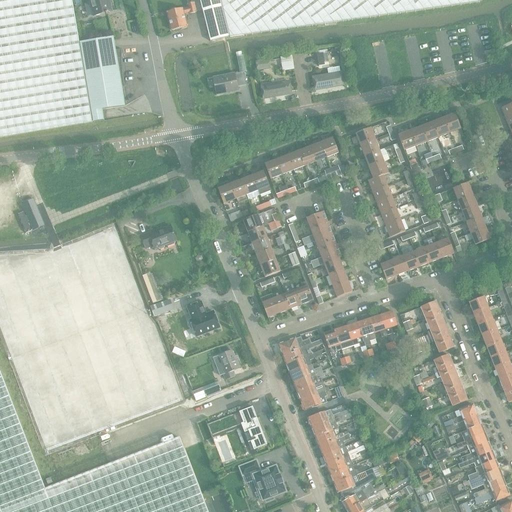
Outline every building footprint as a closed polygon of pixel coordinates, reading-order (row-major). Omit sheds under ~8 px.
[(0,0),(0,137),(92,122),(79,43),(71,0),(0,0)] [(87,0),(92,17),(111,13),(107,0),(87,0)] [(198,0),(209,41),(229,36),(219,0),(198,0)] [(219,0),(229,36),(229,38),(291,29),(385,16),(448,6),(478,2),(480,0),(219,0)] [(189,14),(196,12),(194,3),(186,5),(187,8),(166,13),(171,30),(186,26),(183,15),(189,14)] [(113,37),(79,43),(92,122),(104,120),(102,110),(125,106),(121,86),(124,85),(124,87),(122,70),(121,49),(121,54),(116,54),(114,39),(113,37)] [(325,66),(324,62),(328,62),(326,53),(323,54),(317,55),(319,66),(319,67),(325,66)] [(242,56),(237,57),(240,73),(244,73),(246,72),(243,56),(242,56)] [(256,71),(270,69),(269,60),(255,62),(256,71)] [(244,73),(240,73),(214,78),(217,95),(238,91),(237,87),(246,85),(244,73)] [(341,73),(313,78),(315,91),(343,86),(341,73)] [(264,99),(292,94),(290,82),(262,87),(264,99)] [(505,119),(505,120),(511,117),(511,103),(501,108),(505,119)] [(444,119),(443,119),(449,134),(450,134),(460,130),(455,115),(448,117),(444,119)] [(433,123),(432,123),(438,138),(439,138),(448,134),(449,134),(443,119),(433,123)] [(422,127),(421,127),(426,142),(428,142),(438,138),(432,123),(422,127)] [(411,131),(409,132),(415,147),(417,146),(426,142),(421,127),(411,131)] [(356,134),(360,146),(375,140),(370,129),(356,134)] [(404,151),(415,147),(409,132),(398,136),(404,151)] [(388,135),(378,138),(380,143),(390,139),(389,135),(389,134),(388,135)] [(333,138),(321,142),(327,157),(338,153),(333,138)] [(364,157),(379,151),(378,150),(375,141),(375,140),(360,146),(364,157)] [(321,142),(310,147),(316,162),(327,157),(321,142)] [(310,147),(299,151),(305,166),(316,162),(310,147)] [(384,148),(378,150),(379,151),(364,157),(369,168),(383,162),(383,161),(388,159),(384,148)] [(299,151),(288,155),(294,170),(305,166),(299,151)] [(288,155),(277,159),(283,174),(294,170),(288,155)] [(271,179),(283,174),(277,159),(265,164),(271,179)] [(373,179),(373,180),(383,176),(388,174),(384,163),(383,162),(369,168),(373,179)] [(339,165),(331,168),(333,172),(334,176),(342,173),(340,169),(339,165)] [(328,179),(334,176),(333,172),(331,168),(325,170),(326,174),(328,179)] [(263,171),(252,176),(260,195),(265,193),(263,188),(269,186),(263,171)] [(252,176),(241,180),(246,195),(247,195),(249,200),(260,195),(252,176)] [(372,192),(372,193),(387,187),(383,176),(373,180),(368,182),(372,192)] [(241,180),(229,184),(235,199),(246,195),(241,180)] [(224,203),(235,199),(229,184),(218,189),(224,203)] [(457,200),(457,201),(472,195),(467,184),(452,189),(457,200)] [(376,204),(377,204),(392,198),(387,187),(372,193),(376,204)] [(278,198),(290,194),(288,189),(276,193),(278,198)] [(461,212),(476,206),(472,195),(457,201),(461,212)] [(381,215),(396,210),(392,199),(392,198),(377,204),(381,215)] [(22,213),(18,215),(25,232),(26,233),(31,231),(27,222),(29,221),(33,231),(44,226),(33,199),(22,204),(27,216),(25,217),(23,212),(22,213)] [(274,199),(263,204),(265,208),(276,204),(274,199)] [(465,223),(466,223),(480,218),(480,217),(476,206),(461,212),(465,223)] [(385,226),(385,227),(401,221),(396,210),(381,215),(385,226)] [(230,221),(242,217),(240,212),(240,211),(228,215),(230,221)] [(315,235),(302,240),(304,246),(306,246),(312,243),(318,241),(317,240),(332,234),(329,227),(327,219),(324,212),(309,218),(312,225),(314,232),(315,234),(315,235)] [(262,226),(272,223),(274,222),(273,217),(261,222),(258,215),(243,221),(247,232),(262,226)] [(466,223),(470,235),(485,229),(480,218),(466,223)] [(281,227),(278,220),(274,222),(272,223),(274,229),(281,227)] [(401,221),(385,227),(390,238),(405,232),(401,221)] [(247,232),(251,243),(266,238),(262,226),(247,232)] [(178,242),(171,227),(150,236),(150,234),(142,238),(147,251),(155,247),(156,251),(160,249),(160,250),(162,251),(165,250),(166,248),(166,247),(167,246),(167,247),(169,248),(176,245),(176,244),(176,242),(178,242)] [(489,240),(485,229),(470,235),(474,246),(489,240)] [(324,257),(310,262),(313,268),(313,269),(324,264),(324,263),(339,258),(341,257),(338,249),(332,234),(317,240),(318,241),(320,247),(323,254),(323,256),(324,257)] [(251,243),(256,255),(271,249),(266,238),(251,243)] [(436,244),(442,259),(447,256),(448,256),(453,254),(448,239),(436,244)] [(461,251),(457,240),(452,242),(457,253),(461,251)] [(436,244),(426,248),(432,263),(442,259),(436,244)] [(425,248),(416,252),(422,267),(431,263),(432,263),(426,248),(425,248)] [(256,257),(260,266),(275,260),(274,256),(271,249),(256,255),(256,256),(256,257)] [(404,256),(409,271),(420,267),(422,267),(416,252),(414,252),(404,256)] [(295,253),(291,254),(287,255),(292,267),(295,265),(299,264),(295,253)] [(391,261),(396,276),(397,276),(408,272),(409,271),(404,256),(403,256),(403,257),(391,261)] [(324,263),(328,275),(343,269),(339,258),(324,263)] [(279,271),(275,260),(260,266),(264,277),(279,271)] [(386,281),(396,276),(391,261),(380,266),(386,281)] [(328,275),(332,286),(347,280),(343,269),(328,275)] [(149,273),(142,276),(153,304),(162,301),(157,290),(151,274),(149,273)] [(352,292),(347,280),(332,286),(337,297),(352,292)] [(302,288),(296,290),(302,305),(313,301),(308,286),(306,282),(301,284),(302,288)] [(296,290),(285,295),(290,310),(302,305),(296,290)] [(497,292),(501,303),(506,301),(502,290),(497,292)] [(285,295),(274,299),(279,314),(290,310),(285,295)] [(469,303),(473,314),(488,308),(484,297),(469,303)] [(268,318),(279,314),(274,299),(262,303),(268,318)] [(170,300),(150,307),(154,317),(157,316),(163,314),(173,310),(170,300)] [(502,303),(506,314),(511,312),(506,301),(501,303),(502,303)] [(421,308),(425,319),(440,314),(435,302),(421,308)] [(201,303),(187,308),(191,321),(188,322),(195,339),(219,330),(213,312),(206,315),(201,303)] [(473,314),(478,325),(492,320),(488,308),(473,314)] [(392,312),(381,316),(388,335),(393,334),(391,328),(397,326),(392,312)] [(163,314),(157,316),(163,333),(169,331),(163,314)] [(425,319),(430,330),(444,325),(440,314),(425,319)] [(381,316),(370,320),(375,334),(379,332),(381,338),(388,335),(381,316)] [(370,320),(359,323),(366,346),(370,345),(369,341),(376,339),(374,334),(375,334),(370,320)] [(478,325),(482,336),(497,330),(492,320),(478,325)] [(359,323),(347,327),(353,347),(359,345),(360,348),(366,346),(359,323)] [(430,330),(435,342),(449,336),(448,333),(444,325),(430,330)] [(347,327),(336,331),(342,350),(353,347),(347,327)] [(501,341),(497,330),(482,336),(486,347),(501,341)] [(336,352),(342,350),(336,331),(324,335),(329,349),(335,347),(336,352)] [(280,347),(283,355),(321,340),(319,335),(315,336),(316,338),(310,341),(310,339),(303,342),(301,338),(280,347)] [(454,348),(449,336),(435,342),(439,353),(448,350),(454,348)] [(283,355),(287,364),(312,354),(313,354),(309,350),(310,349),(322,344),(321,340),(283,355)] [(506,353),(501,341),(486,347),(491,358),(506,353)] [(185,352),(174,347),(172,353),(183,358),(185,352)] [(220,356),(213,359),(220,376),(224,375),(225,377),(226,380),(235,376),(234,374),(233,371),(241,368),(238,361),(236,362),(232,351),(220,356)] [(287,364),(291,374),(312,365),(310,360),(322,355),(320,351),(313,354),(312,354),(287,364)] [(425,352),(418,355),(420,361),(427,358),(425,352)] [(510,363),(506,353),(491,358),(495,369),(510,363)] [(432,369),(435,374),(453,367),(448,355),(448,356),(434,361),(437,367),(432,369)] [(495,369),(499,380),(511,375),(511,368),(510,363),(495,369)] [(314,369),(312,365),(291,374),(294,383),(323,371),(320,366),(314,369)] [(441,378),(444,384),(457,378),(453,367),(435,374),(437,379),(441,378)] [(0,511),(208,511),(179,435),(44,487),(0,371),(0,511)] [(294,383),(298,392),(323,382),(320,377),(324,375),(323,371),(294,383)] [(426,371),(419,374),(419,375),(421,380),(422,380),(428,377),(426,371)] [(511,375),(499,380),(504,391),(511,388),(511,375)] [(422,380),(421,380),(423,383),(423,384),(424,384),(434,380),(432,376),(428,377),(422,380)] [(448,395),(462,389),(457,378),(444,384),(448,394),(448,395)] [(298,392),(302,401),(325,392),(329,390),(328,387),(325,388),(323,382),(298,392)] [(339,387),(334,389),(337,399),(343,397),(339,387)] [(202,388),(192,392),(196,402),(206,397),(203,389),(202,388)] [(467,401),(462,389),(448,395),(453,407),(467,401)] [(327,396),(325,392),(302,401),(306,411),(321,405),(327,403),(325,397),(327,396)] [(444,424),(446,429),(448,428),(477,416),(473,406),(455,413),(457,419),(448,423),(444,424)] [(256,449),(267,445),(266,444),(269,443),(268,440),(267,440),(266,438),(267,438),(265,433),(259,418),(257,419),(253,408),(253,407),(206,425),(214,445),(215,444),(212,437),(241,425),(244,433),(249,432),(252,440),(247,441),(248,443),(251,442),(254,450),(256,449)] [(324,413),(309,419),(312,428),(349,413),(347,409),(332,415),(330,410),(324,413)] [(349,413),(312,428),(316,437),(332,431),(338,429),(336,424),(351,418),(349,413)] [(466,426),(468,431),(481,425),(477,416),(448,428),(446,429),(448,433),(466,426)] [(420,429),(426,434),(433,424),(431,422),(428,420),(420,429)] [(461,433),(464,442),(485,434),(481,425),(468,431),(461,433)] [(332,431),(316,437),(320,447),(348,436),(348,435),(346,431),(334,436),(332,431)] [(467,446),(469,450),(488,443),(485,434),(464,442),(456,446),(458,450),(467,446)] [(348,436),(320,447),(324,456),(345,447),(343,442),(349,439),(348,436)] [(488,443),(469,450),(470,454),(465,457),(461,459),(462,463),(492,452),(488,443)] [(345,447),(324,456),(327,465),(359,453),(357,449),(347,453),(345,447)] [(438,449),(432,452),(437,462),(441,461),(438,449)] [(476,468),(477,468),(495,461),(492,452),(458,465),(459,470),(474,464),(476,468)] [(359,453),(327,465),(331,474),(353,466),(351,461),(361,457),(359,453)] [(386,458),(373,464),(374,468),(378,467),(388,463),(386,458)] [(256,461),(239,467),(242,476),(252,472),(263,501),(265,500),(266,503),(273,500),(272,497),(286,492),(282,483),(283,483),(280,475),(279,475),(276,466),(260,472),(256,461)] [(442,461),(438,463),(442,472),(446,470),(442,461)] [(473,474),(475,478),(475,479),(499,469),(495,461),(477,468),(478,472),(473,474)] [(353,466),(331,474),(335,484),(352,477),(365,472),(366,471),(364,466),(355,470),(353,466)] [(352,477),(335,484),(339,494),(341,493),(344,498),(356,491),(370,482),(376,479),(381,476),(378,467),(374,468),(366,471),(365,472),(367,476),(353,485),(352,482),(354,481),(352,477)] [(483,485),(484,486),(502,479),(499,469),(475,479),(475,478),(468,481),(472,490),(483,485)] [(393,490),(411,480),(408,476),(391,486),(393,490)] [(473,494),(476,500),(506,488),(502,479),(484,486),(485,489),(473,494)] [(344,498),(341,500),(347,511),(379,493),(384,489),(386,489),(383,484),(374,490),(370,482),(356,491),(344,498)] [(408,486),(402,490),(407,497),(413,494),(408,486)] [(422,486),(414,489),(417,496),(425,492),(422,486)] [(509,496),(506,488),(476,500),(478,505),(491,499),(490,498),(494,496),(494,497),(496,502),(509,496)] [(379,493),(347,511),(348,511),(362,511),(364,511),(371,507),(369,503),(381,497),(379,493)] [(466,493),(455,497),(456,501),(468,496),(466,493)] [(511,511),(511,501),(499,509),(500,511),(511,511)]
